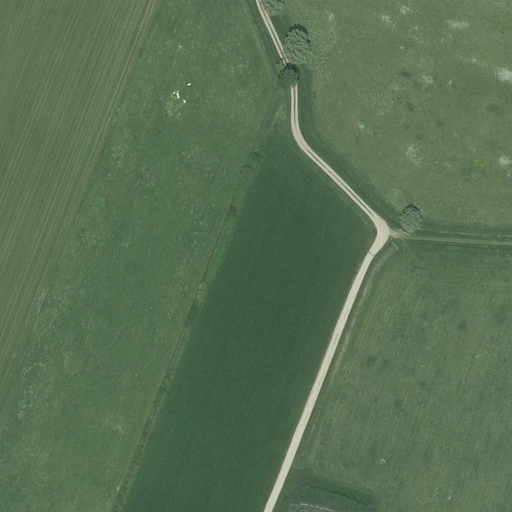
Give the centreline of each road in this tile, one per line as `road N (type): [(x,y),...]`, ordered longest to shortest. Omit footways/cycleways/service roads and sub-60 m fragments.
road 1 (track): [(385,227),(277,511)]
road 2 (track): [(259,0),(286,57),(302,146),(385,227)]
road 3 (track): [(511,231),(407,237),(385,227)]
